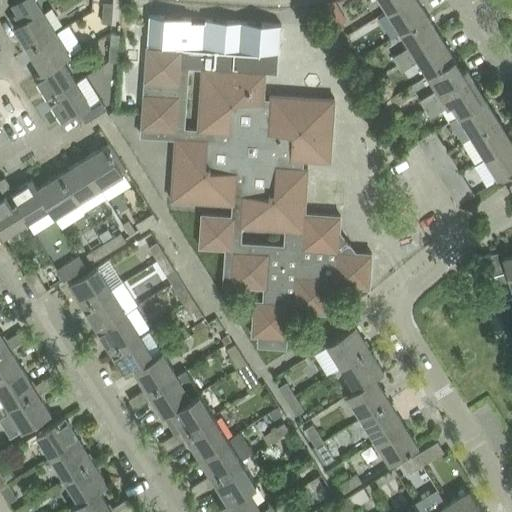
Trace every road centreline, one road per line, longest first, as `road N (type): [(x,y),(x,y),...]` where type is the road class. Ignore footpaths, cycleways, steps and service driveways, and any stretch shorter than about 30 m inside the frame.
road 1 (residential): [(511,212),(403,298),(400,317),(511,490)]
road 2 (residential): [(168,511),(47,317),(19,303),(0,270)]
